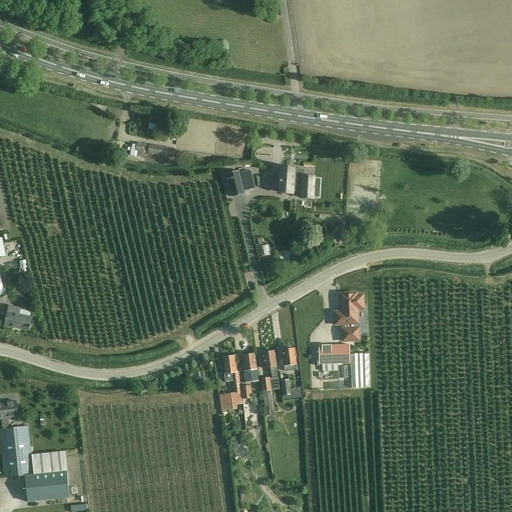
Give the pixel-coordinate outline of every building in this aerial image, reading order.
[(150,117),(149,123),(159,125),(168,126),(169,120),(160,118),(150,117)] [(173,149),(149,145),(149,144),(136,142),(135,151),(137,151),(136,156),(145,158),(148,157),(148,153),(172,157),(172,156),(180,158),(180,157),(182,157),(183,152),(173,150),(173,149)] [(281,168),(279,194),(292,195),(292,191),(302,191),(301,199),(313,200),(314,178),(301,177),(301,170),(304,171),(304,170),(294,169),(281,168)] [(239,170),(227,173),(232,196),(245,193),(239,170)] [(330,222),(329,236),(343,236),(343,223),(330,222)] [(269,245),(261,246),(262,255),(270,254),(269,245)] [(357,293),(340,294),(340,308),(342,308),(342,312),(334,312),(335,325),(343,325),(343,329),(342,329),(342,342),(359,341),(359,333),(354,334),(354,324),(358,324),(358,318),(357,309),(364,309),(364,304),(363,294),(357,295),(357,293)] [(29,331),(32,318),(19,315),(20,309),(9,306),(5,325),(29,331)] [(319,364),(350,363),(349,345),(318,346),(319,364)] [(285,371),(297,370),(294,348),(282,350),(285,371)] [(274,351),(262,352),(264,369),(270,368),(271,378),(270,378),(271,390),(279,389),(278,377),(277,374),(274,351)] [(254,353),(242,355),(245,371),(245,379),(246,383),(258,381),(258,378),(257,376),(254,353)] [(235,356),(223,358),(225,374),(226,383),(233,382),(234,393),(227,394),(229,407),(236,406),(236,405),(242,404),(238,374),(237,374),(235,356)] [(190,368),(184,371),(187,377),(193,374),(190,368)] [(270,378),(261,379),(266,416),(275,415),(271,390),(270,378)] [(288,381),(281,381),(283,395),(284,400),(290,399),(290,397),(290,394),(288,381)] [(251,398),(250,386),(241,387),(243,399),(247,399),(247,405),(252,405),(251,398)] [(0,419),(1,419),(2,429),(8,429),(7,419),(17,417),(15,401),(0,403),(0,419)] [(28,426),(8,429),(2,429),(0,429),(0,436),(4,478),(25,476),(33,475),(31,455),(28,426)] [(33,475),(25,476),(28,502),(70,497),(76,497),(73,469),(66,469),(64,451),(31,455),(33,475)]
